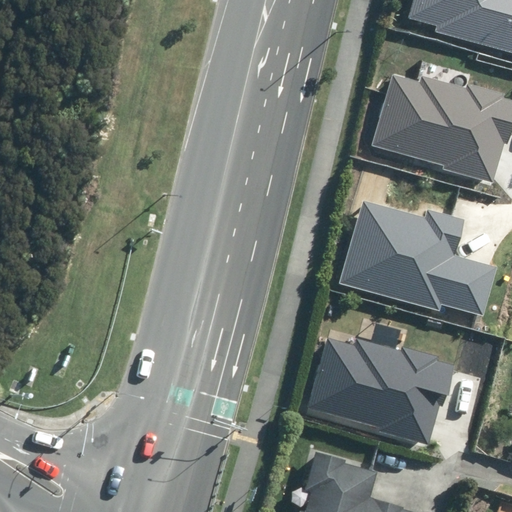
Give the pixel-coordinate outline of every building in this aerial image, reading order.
[(434,32),(511,52),(511,0),(414,0),(409,19),(435,26),(434,32)] [(443,169),(494,182),(504,144),(508,145),(511,127),(511,100),(505,98),(506,94),(468,84),(467,88),(422,76),(420,82),(392,74),(374,145),(444,163),(443,169)] [(441,303),(485,315),(497,268),(455,257),(466,219),(429,209),(426,218),(363,201),(340,284),(439,311),(441,303)] [(378,430),(428,445),(440,405),(442,406),(454,366),(438,361),(439,357),(404,346),(403,351),(357,338),(354,347),(329,339),(308,407),(379,428),(378,430)] [(370,470),(309,454),(292,511),(427,511),(438,474),(374,457),(370,470)]
